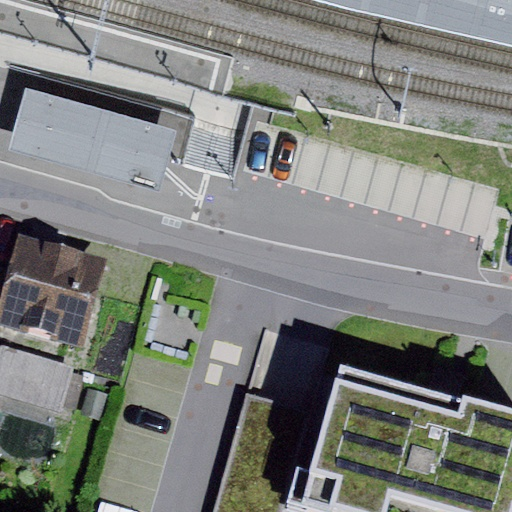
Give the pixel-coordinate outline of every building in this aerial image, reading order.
[(511,0),(319,0),(511,45),(511,0)] [(108,260),(19,234),(0,306),(0,325),(83,347),(108,260)] [(75,366),(3,345),(0,357),(0,393),(62,412),(75,366)] [(511,511),(511,409),(447,392),(338,363),(309,472),(298,469),(290,497),(346,511),(511,511)] [(281,511),(309,410),(250,394),(217,511),(281,511)]
